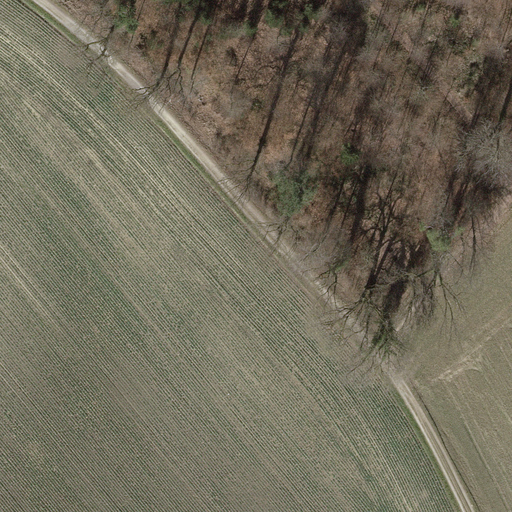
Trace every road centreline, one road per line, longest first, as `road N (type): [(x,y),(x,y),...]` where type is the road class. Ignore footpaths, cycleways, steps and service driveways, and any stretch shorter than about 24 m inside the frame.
road 1 (track): [(37,0),(130,82),(369,341),(469,511)]
road 2 (track): [(511,196),(504,167),(372,0)]
road 3 (track): [(377,352),(511,195)]
